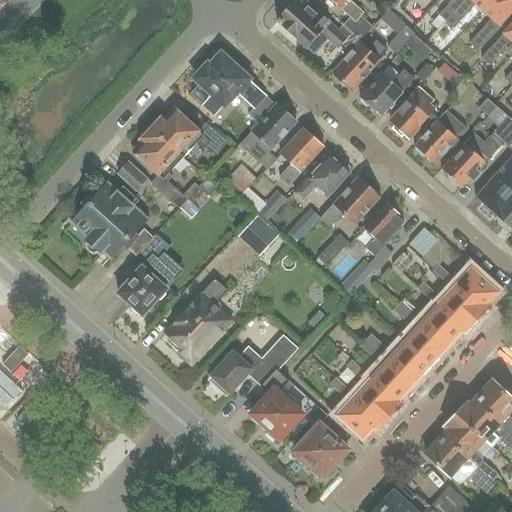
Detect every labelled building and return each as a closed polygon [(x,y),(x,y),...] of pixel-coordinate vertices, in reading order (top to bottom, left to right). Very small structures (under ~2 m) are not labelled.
[(341,45),(351,53),(360,43),(360,42),(362,40),(345,25),(338,32),(328,23),(329,22),(316,10),(313,13),(309,9),(308,10),(297,0),(296,1),(296,0),(278,20),(278,21),(277,21),(278,22),(277,22),(307,49),(309,47),(321,33),(327,38),(327,39),(328,39),(338,48),(341,45)] [(345,25),(362,40),(373,28),(360,17),(363,13),(361,11),(360,11),(348,0),(347,0),(329,0),(340,9),(351,18),(345,25)] [(453,0),(439,16),(446,22),(467,0),(453,0)] [(475,5),(483,13),(494,0),(467,0),(446,22),(453,29),(475,5)] [(511,0),(494,0),(483,13),(491,20),(470,44),(478,51),(485,43),(484,42),(498,27),(499,27),(511,12),(511,0)] [(511,43),(511,25),(503,35),(504,36),(490,51),(489,50),(481,59),(490,67),(511,43)] [(397,54),(415,34),(407,26),(388,46),(397,54)] [(368,50),(360,43),(351,53),(333,73),(335,75),(335,78),(339,81),(342,81),(353,91),(380,60),(378,59),(386,51),(376,41),(368,50)] [(248,115),(258,124),(276,105),(275,105),(248,81),(249,80),(222,56),(210,68),(208,66),(196,80),(213,95),(203,106),(215,117),(237,93),(254,108),(248,115)] [(381,116),(414,79),(404,70),(393,83),(382,73),(360,97),(362,98),(362,102),(367,106),(369,105),(381,116)] [(457,99),(471,84),(459,74),(446,89),(457,99)] [(422,124),(434,110),(429,106),(433,102),(419,90),(398,113),(399,114),(390,122),(395,126),(391,130),(400,138),(418,118),(422,122),(421,123),(422,124)] [(278,107),(276,105),(258,124),(259,124),(252,132),(263,141),(251,154),(260,162),(271,150),(272,150),(296,123),(287,115),(286,111),(281,106),(278,107)] [(153,130),(185,159),(198,145),(203,150),(207,145),(218,155),(228,143),(207,124),(200,132),(177,111),(169,120),(165,117),(163,119),(158,120),(155,123),(155,128),(153,130)] [(456,139),(465,128),(446,112),(415,147),(414,146),(414,147),(416,149),(416,152),(422,157),(425,156),(428,159),(429,158),(434,162),(433,163),(434,165),(457,139),(456,139)] [(501,141),(509,148),(511,144),(511,121),(507,117),(475,153),(466,145),(444,170),(442,168),(441,170),(444,172),(443,176),(447,180),(451,179),(461,187),(469,178),(473,181),(480,174),(477,170),(485,161),(486,163),(499,147),(497,145),(501,141)] [(289,186),(323,148),(322,147),(314,140),(313,138),(312,139),(312,134),(308,130),(304,131),(302,129),(301,131),(280,154),(291,165),(280,178),(289,186)] [(185,159),(153,130),(152,131),(147,132),(144,136),(143,140),(142,142),(146,145),(137,155),(160,176),(153,183),(181,208),(199,188),(195,183),(184,195),(169,182),(173,178),(170,175),(185,159)] [(511,144),(509,148),(511,150),(511,156),(475,197),(503,223),(506,219),(511,224),(511,144)] [(326,198),(349,174),(347,172),(348,168),(342,163),(338,164),(337,162),(332,167),(325,161),(295,194),(303,202),(315,188),(326,198)] [(143,197),(154,185),(129,162),(118,174),(143,197)] [(329,210),(319,219),(330,228),(343,213),(355,224),(379,198),(377,197),(376,193),(372,189),(369,189),(366,186),(364,188),(365,188),(362,191),(354,182),(329,210)] [(258,209),(267,203),(252,184),(244,191),(258,209)] [(129,249),(137,257),(154,238),(145,230),(139,237),(135,233),(147,220),(131,205),(137,198),(125,187),(118,194),(109,185),(96,199),(90,197),(83,204),(85,211),(73,224),(88,237),(87,239),(88,241),(88,242),(88,244),(88,247),(88,249),(89,251),(91,252),(93,253),(95,253),(97,253),(99,252),(100,251),(102,253),(103,252),(104,252),(105,250),(109,246),(112,248),(115,250),(115,251),(117,253),(124,245),(128,249),(129,249)] [(258,213),(268,221),(287,201),(278,192),(258,213)] [(198,213),(187,203),(181,209),(192,219),(198,213)] [(391,207),(389,207),(386,204),(385,205),(385,206),(365,228),(376,238),(366,249),(376,258),(394,237),(392,236),(404,223),(398,217),(399,216),(397,214),(397,211),(391,207)] [(289,233),(298,242),(319,218),(310,210),(289,233)] [(258,217),(239,237),(260,256),(279,236),(258,217)] [(438,241),(425,229),(410,245),(424,257),(438,241)] [(167,290),(174,296),(186,283),(168,266),(184,249),(166,231),(160,238),(157,235),(154,238),(137,257),(145,264),(127,285),(122,285),(119,288),(119,293),(118,293),(132,306),(133,311),(137,315),(142,315),(143,316),(157,301),(161,301),(166,296),(166,291),(167,290)] [(349,245),(341,236),(319,259),(327,267),(349,245)] [(365,260),(339,289),(350,298),(376,270),(365,260)] [(444,281),(450,275),(440,265),(434,272),(444,281)] [(471,271),(454,290),(481,316),(487,309),(484,306),(495,293),(471,271)] [(218,302),(227,292),(214,280),(166,334),(168,336),(167,342),(192,365),(232,320),(219,308),(221,305),(218,302)] [(428,299),(434,292),(424,283),(418,289),(428,299)] [(436,306),(435,307),(462,331),(463,330),(466,332),(481,316),(454,290),(438,307),(436,306)] [(405,299),(398,306),(409,316),(416,309),(405,299)] [(405,320),(409,316),(398,306),(394,310),(405,320)] [(419,325),(445,349),(462,331),(435,307),(419,325)] [(445,349),(419,325),(403,343),(429,367),(431,364),(434,364),(439,360),(438,357),(445,349)] [(366,342),(376,352),(383,345),(372,335),(366,342)] [(248,376),(261,388),(276,370),(298,348),(284,336),(262,359),(249,348),(240,358),(233,352),(211,377),(214,380),(212,382),(225,395),(228,392),(231,394),(248,376)] [(372,356),(376,352),(366,342),(361,347),(372,356)] [(429,367),(403,343),(386,361),(412,385),(421,376),(424,376),(428,371),(428,368),(429,367)] [(347,367),(357,376),(363,370),(353,361),(347,367)] [(372,380),(396,403),(412,385),(386,361),(370,378),(372,380)] [(276,370),(261,388),(269,395),(252,414),(270,430),(267,433),(276,440),(278,438),(280,440),(293,426),(296,426),(303,418),(302,415),(303,415),(291,404),(294,400),(282,389),(289,381),(276,370)] [(340,394),(346,387),(336,378),(330,385),(340,394)] [(396,403),(372,380),(356,397),(383,423),(399,405),(396,403)] [(475,402),(511,435),(511,414),(510,413),(511,410),(511,399),(493,383),(481,396),(475,402)] [(378,429),(383,423),(356,397),(339,416),(363,438),(375,426),(378,429)] [(456,417),(483,442),(485,440),(492,447),(499,440),(511,451),(511,435),(475,402),(470,407),(468,405),(456,417)] [(310,422),(310,423),(317,428),(294,453),(296,454),(296,459),(302,464),(307,463),(311,468),(311,472),(317,478),(322,477),(323,479),(349,451),(321,426),(329,417),(321,410),(310,422)] [(443,437),(487,477),(489,478),(498,485),(502,480),(494,470),(493,471),(483,462),(483,455),(476,449),(483,442),(456,417),(446,428),(449,430),(443,437)] [(484,483),(489,478),(487,477),(443,437),(438,442),(426,454),(451,477),(459,468),(470,478),(474,474),(484,483)] [(450,488),(442,497),(431,509),(417,495),(414,498),(402,487),(392,497),(386,498),(382,503),(383,506),(377,511),(462,511),(468,506),(450,488)]
